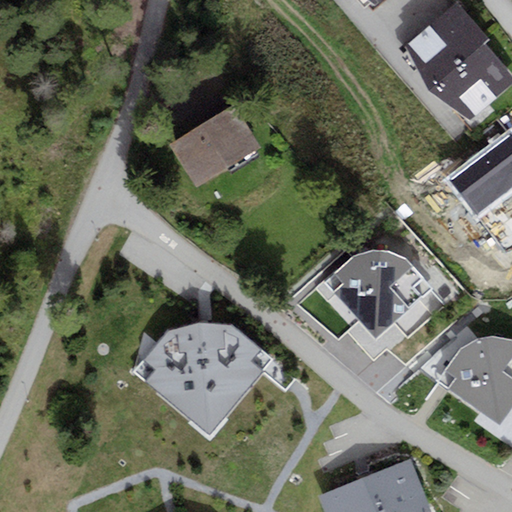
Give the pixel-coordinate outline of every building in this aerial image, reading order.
[(385,0),(362,0),(373,11),(385,0)] [(511,82),(511,75),(454,4),(398,50),(460,125),(511,82)] [(234,105),(169,145),(195,187),(260,147),(234,105)] [(228,326),(166,332),(131,374),(207,438),(271,363),(228,326)] [(511,417),(511,342),(510,341),(496,339),(478,341),(459,353),(435,385),(501,432),(511,417)] [(425,511),(405,463),(318,498),(323,511),(425,511)]
